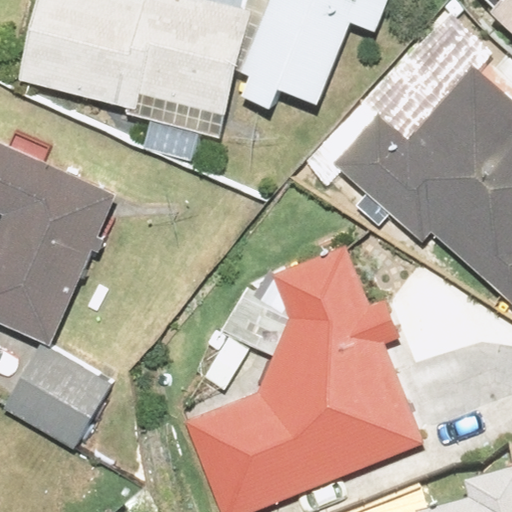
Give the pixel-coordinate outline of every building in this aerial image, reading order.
[(49,0),(34,73),(233,117),(258,0),(49,0)] [(401,0),(276,0),(241,89),(283,106),(296,73),(335,89),(365,14),(392,24),(401,0)] [(389,108),(344,155),(430,237),(443,224),(511,290),(511,86),(487,62),(417,135),(389,108)] [(131,186),(1,131),(0,133),(0,197),(17,204),(0,243),(0,308),(66,336),(131,186)] [(380,298),(357,241),(285,270),(302,312),(272,384),(195,415),(234,511),(243,511),(436,434),(397,338),(417,330),(401,290),(380,298)] [(45,336),(12,398),(87,438),(121,376),(45,336)] [(511,511),(511,472),(478,481),(483,502),(442,511),(511,511)]
